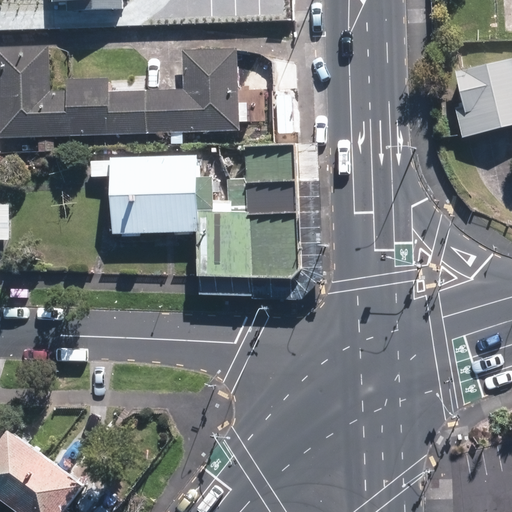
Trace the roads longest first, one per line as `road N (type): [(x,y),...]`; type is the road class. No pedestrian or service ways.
road 1 (residential): [(0,335),(246,343),(384,363)]
road 2 (secondary): [(214,511),(243,477),(384,363)]
road 3 (primary): [(372,149),(384,363)]
road 4 (primary): [(372,149),(440,241),(511,271)]
road 5 (primary): [(366,0),(372,149)]
road 6 (primary): [(384,363),(388,511)]
road 7 (secondary): [(511,319),(384,363)]
